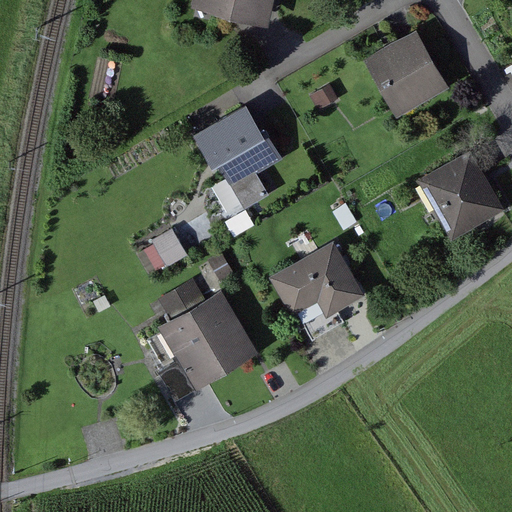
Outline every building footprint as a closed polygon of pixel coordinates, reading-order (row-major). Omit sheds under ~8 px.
[(282,0),(197,0),(197,4),(278,20),(282,0)] [(423,30),(371,58),(402,114),(454,86),(423,30)] [(331,84),(311,95),(319,110),(339,100),(331,84)] [(252,101),(204,129),(235,184),(284,156),(252,101)] [(475,149),(431,175),(464,233),(509,208),(475,149)] [(141,234),(154,259),(190,240),(177,215),(141,234)] [(337,239),(275,275),(296,313),(322,298),(332,315),(369,294),(337,239)] [(227,289),(164,326),(203,391),(266,354),(227,289)]
